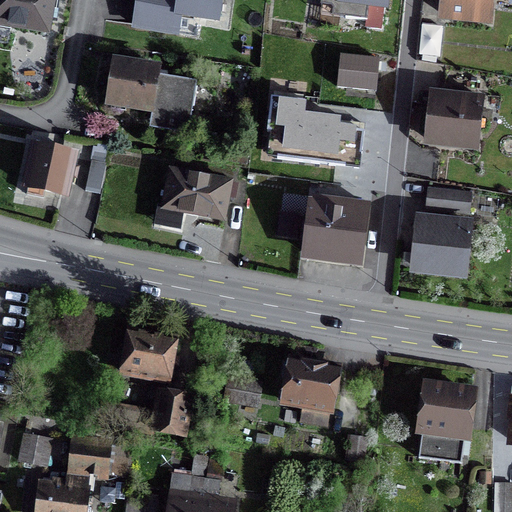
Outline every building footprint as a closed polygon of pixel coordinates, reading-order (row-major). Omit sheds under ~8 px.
[(50,0),(0,0),(0,25),(45,33),(50,0)] [(137,0),(133,27),(175,33),(178,15),(216,21),(219,0),(137,0)] [(366,6),(383,9),(383,0),(320,0),(321,1),(340,3),(338,18),(364,21),(366,6)] [(488,0),(443,0),(441,16),(486,21),(488,0)] [(374,92),(378,61),(339,57),(336,88),(374,92)] [(106,105),(152,112),(157,76),(158,70),(133,67),(112,63),(106,105)] [(195,82),(157,76),(152,112),(150,124),(170,127),(172,120),(187,122),(185,135),(187,135),(195,82)] [(428,142),(472,147),(478,98),(433,93),(428,142)] [(280,133),(277,158),(346,167),(348,154),(363,155),(365,135),(319,130),(301,127),(303,104),(271,100),(268,132),(280,133)] [(219,161),(245,166),(248,151),(222,147),(219,161)] [(72,156),(34,148),(25,188),(27,189),(26,196),(41,200),(43,192),(63,197),(72,156)] [(84,192),(98,195),(105,166),(90,163),(84,192)] [(170,173),(162,209),(221,221),(228,184),(170,173)] [(478,198),(428,192),(426,210),(476,215),(478,198)] [(315,210),(311,209),(306,254),(356,261),(363,206),(316,200),(315,210)] [(279,215),(276,237),(294,239),(297,217),(279,215)] [(451,224),(419,221),(414,269),(461,275),(466,225),(451,224)] [(122,374),(168,383),(175,341),(129,333),(127,347),(123,346),(119,349),(118,356),(121,360),(124,361),(122,374)] [(279,380),(287,381),(282,404),(302,407),(299,423),(325,427),(336,370),(290,362),(289,365),(282,364),(279,380)] [(255,407),(258,386),(228,381),(225,401),(255,407)] [(464,436),(470,396),(426,390),(420,430),(421,430),(417,459),(459,465),(463,436),(464,436)] [(151,432),(182,438),(189,399),(158,394),(151,432)] [(44,468),(49,442),(23,437),(18,463),(44,468)] [(362,464),(365,439),(350,438),(347,462),(362,464)] [(104,478),(108,446),(72,442),(68,473),(104,478)] [(115,450),(111,477),(123,478),(125,463),(130,464),(132,452),(115,450)] [(202,480),(204,459),(194,458),(191,478),(202,480)] [(170,497),(168,511),(230,511),(231,510),(213,508),(214,500),(216,485),(173,479),(170,497)] [(51,488),(38,487),(34,511),(84,511),(86,493),(81,492),(74,491),(75,485),(52,482),(51,485),(51,488)] [(493,511),(511,511),(511,485),(494,485),(493,511)] [(126,497),(124,511),(155,511),(157,500),(126,497)]
